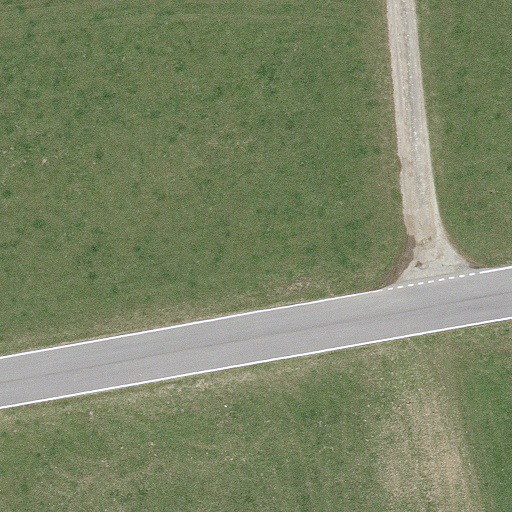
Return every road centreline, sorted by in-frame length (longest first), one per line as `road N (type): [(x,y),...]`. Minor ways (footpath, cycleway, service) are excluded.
road 1 (tertiary): [(0,381),(511,291)]
road 2 (track): [(437,303),(407,0)]
